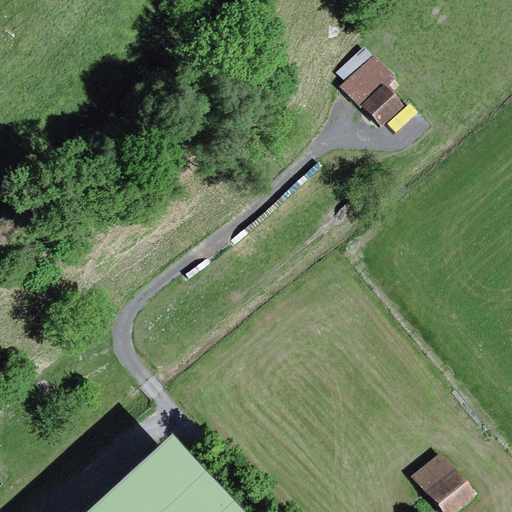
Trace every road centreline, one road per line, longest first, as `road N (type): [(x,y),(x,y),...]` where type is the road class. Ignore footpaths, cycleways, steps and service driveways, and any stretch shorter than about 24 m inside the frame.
road 1 (track): [(266,511),(147,381),(123,323),(150,291),(243,226),(342,128)]
road 2 (track): [(0,216),(146,95),(215,0)]
road 3 (track): [(192,430),(147,429),(51,511)]
